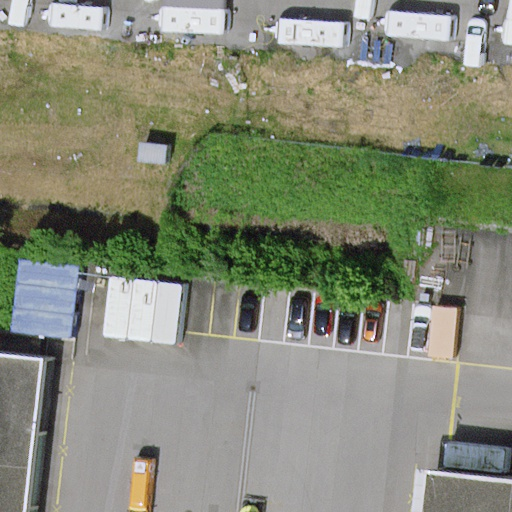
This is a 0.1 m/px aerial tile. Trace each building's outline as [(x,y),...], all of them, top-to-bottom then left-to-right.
[(191,17),(194,0),(139,0),(138,8),(191,17)] [(233,0),(233,20),(282,21),(281,0),(233,0)] [(347,0),(347,24),(402,27),(403,0),(347,0)] [(431,0),(430,28),(486,32),(487,0),(431,0)] [(4,335),(69,341),(76,267),(10,261),(4,335)] [(119,265),(112,324),(187,333),(194,274),(119,265)] [(38,511),(57,358),(0,351),(0,511),(38,511)] [(511,511),(511,473),(448,466),(442,511),(511,511)]
